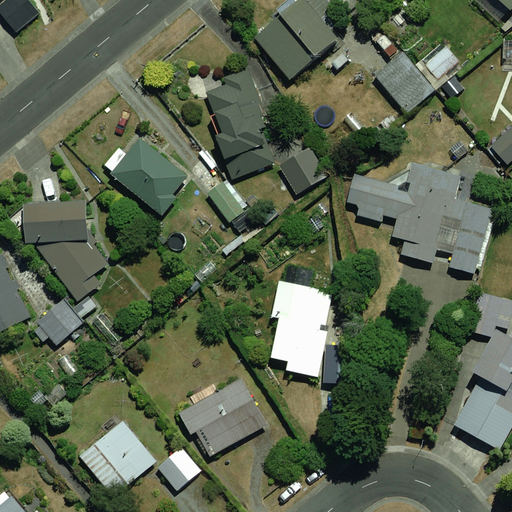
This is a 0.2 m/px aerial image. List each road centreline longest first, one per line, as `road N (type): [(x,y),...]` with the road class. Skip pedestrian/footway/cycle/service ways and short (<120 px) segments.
road 1 (residential): [(0,128),(153,0)]
road 2 (residential): [(328,511),(376,481),(414,480),(460,511)]
